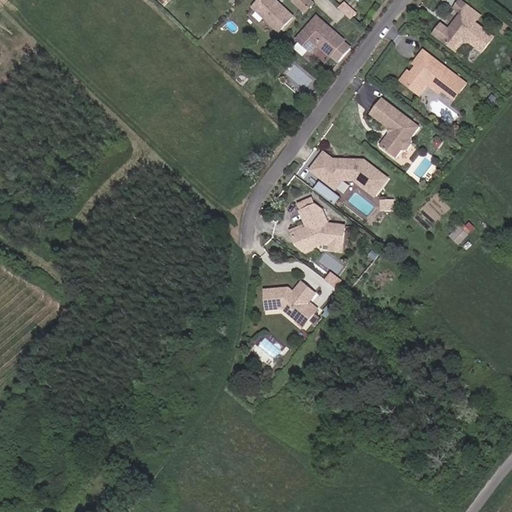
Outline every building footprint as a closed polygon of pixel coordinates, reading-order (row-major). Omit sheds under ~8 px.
[(293,19),(280,7),(279,8),(276,6),(276,3),(272,0),(262,0),(254,10),(279,34),(293,19)] [(312,0),(293,0),(306,13),(316,3),(312,0)] [(478,18),(459,4),(453,12),(461,17),(448,34),(447,33),(440,43),(456,55),(463,45),(467,44),(482,55),(492,40),(473,26),(478,18)] [(357,17),(346,8),(341,13),(352,23),(357,17)] [(344,43),(330,31),(329,34),(316,22),(297,43),(311,55),(318,48),(330,59),(344,43)] [(440,43),(447,33),(441,29),(434,38),(440,43)] [(466,87),(424,56),(418,64),(421,66),(417,71),(414,68),(408,77),(411,79),(404,88),(417,97),(423,87),(421,86),(425,81),(455,102),(466,87)] [(411,79),(408,77),(401,86),(404,88),(411,79)] [(425,81),(421,86),(423,87),(417,97),(420,100),(429,87),(440,95),(442,93),(425,81)] [(421,131),(383,104),(371,120),(391,134),(393,133),(394,137),(392,138),(382,151),(399,163),(405,154),(406,155),(409,154),(413,149),(413,145),(412,144),(421,131)] [(337,168),(326,160),(313,177),(337,196),(345,187),(356,187),(376,203),(390,185),(366,167),(343,166),(343,168),(337,168)] [(305,220),(319,214),(317,208),(303,213),(305,220)] [(326,220),(320,214),(305,220),(309,229),(310,232),(314,233),(311,236),(295,240),(298,251),(307,257),(326,252),(334,253),(333,259),(345,260),(348,235),(327,232),(327,231),(330,230),(326,220)] [(466,237),(471,231),(463,223),(451,236),(459,242),(465,236),(466,237)] [(286,313),(301,327),(306,321),(312,327),(321,316),(315,310),(313,312),(293,294),(269,294),(269,313),(286,313)] [(312,327),(306,321),(301,327),(307,332),(312,327)]
